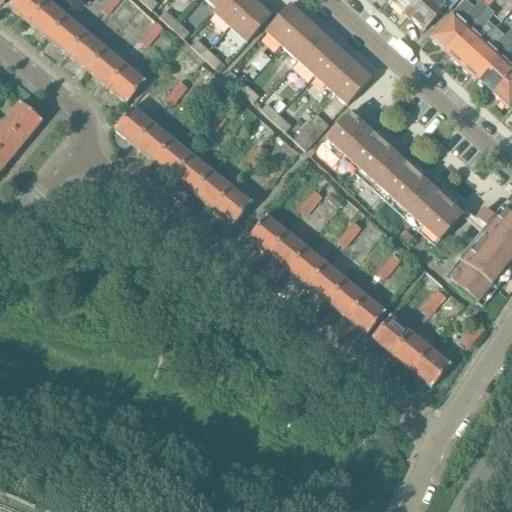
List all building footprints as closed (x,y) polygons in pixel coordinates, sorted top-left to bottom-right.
[(24,0),(5,0),(2,5),(30,31),(43,16),(24,0)] [(54,0),(24,0),(43,16),(56,1),(54,0)] [(150,0),(140,0),(139,2),(151,13),(157,6),(150,0)] [(201,0),(215,13),(212,16),(213,17),(228,0),(201,0)] [(228,0),(213,17),(229,31),(254,4),(248,0),(228,0)] [(425,0),(395,0),(391,4),(408,19),(425,0)] [(424,34),(447,9),(440,2),(442,0),(425,0),(408,19),(424,34)] [(495,0),(481,0),(480,2),(473,10),(464,2),(453,14),(452,13),(429,39),(445,53),(486,8),(487,9),(495,0)] [(254,4),(229,31),(245,47),(270,19),(254,4)] [(2,5),(0,6),(0,29),(17,45),(30,31),(2,5)] [(289,8),(264,35),(281,51),(306,23),(289,8)] [(461,67),(495,30),(487,23),(495,16),(487,9),(486,8),(445,53),(461,67)] [(171,31),(177,25),(164,13),(158,20),(171,31)] [(297,65),(322,38),(306,23),(281,51),(297,65)] [(177,25),(171,31),(183,42),(189,36),(177,25)] [(0,29),(0,55),(4,59),(17,45),(0,29)] [(477,82),(511,42),(511,31),(504,38),(495,30),(461,67),(477,82)] [(313,80),(338,52),(322,38),(297,65),(313,80)] [(205,63),(211,56),(196,42),(190,49),(205,63)] [(492,96),(511,74),(511,42),(477,82),(492,96)] [(329,95),(354,67),(338,52),(313,80),(329,95)] [(211,56),(205,63),(215,72),(215,71),(220,76),(226,70),(211,56)] [(329,95),(346,110),(371,82),(354,67),(329,95)] [(229,83),(228,84),(240,95),(246,88),(250,84),(243,78),(240,82),(230,73),(225,79),(229,83)] [(511,74),(492,96),(508,110),(511,105),(511,74)] [(259,100),(254,95),(246,88),(240,95),(253,106),(259,100)] [(266,106),(260,113),(272,124),(278,117),(277,116),(285,108),(279,103),(271,111),(266,106)] [(349,116),(324,143),(341,158),(365,131),(349,116)] [(291,129),(278,118),(278,117),(272,124),(285,136),(291,129)] [(292,143),(305,154),(328,129),(316,118),(292,143)] [(365,131),(341,158),(356,173),(381,146),(365,131)] [(381,146),(356,173),(372,187),(397,160),(381,146)] [(397,160),(372,187),(389,202),(413,175),(397,160)] [(413,175),(389,202),(405,217),(429,189),(413,175)] [(429,189),(405,217),(421,231),(445,204),(429,189)] [(438,246),(447,236),(462,219),(445,204),(421,231),(438,246)] [(511,205),(503,216),(511,223),(511,205)] [(511,223),(503,216),(498,223),(483,212),(475,223),(489,234),(490,233),(511,251),(511,223)] [(404,232),(398,239),(407,247),(413,240),(404,232)] [(476,250),(504,273),(511,262),(511,251),(490,233),(489,234),(476,250)] [(463,267),(491,290),(504,273),(476,250),(463,267)] [(491,290),(463,267),(449,285),(477,307),(491,290)]
